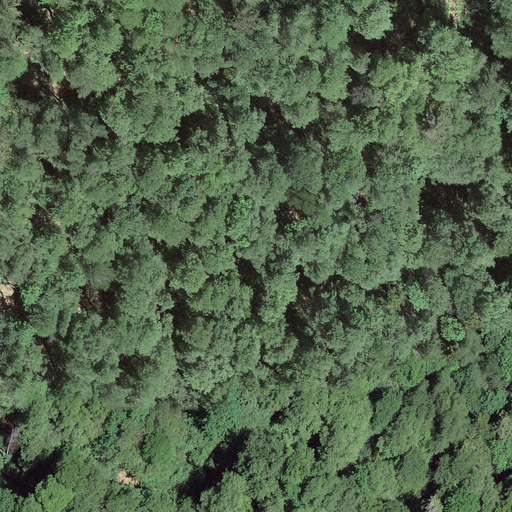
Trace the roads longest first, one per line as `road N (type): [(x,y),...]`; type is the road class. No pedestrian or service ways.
road 1 (track): [(193,511),(101,0)]
road 2 (track): [(511,145),(478,0)]
